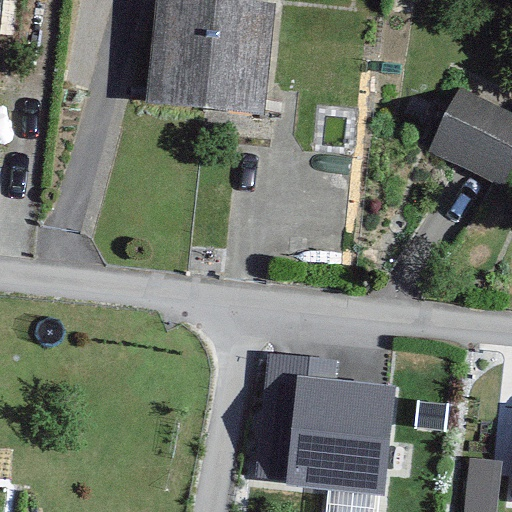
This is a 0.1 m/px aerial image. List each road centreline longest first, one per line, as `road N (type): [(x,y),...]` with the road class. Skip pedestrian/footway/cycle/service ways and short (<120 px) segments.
road 1 (residential): [(244,307),(511,339)]
road 2 (residential): [(0,277),(244,307)]
road 3 (residential): [(203,511),(244,307)]
